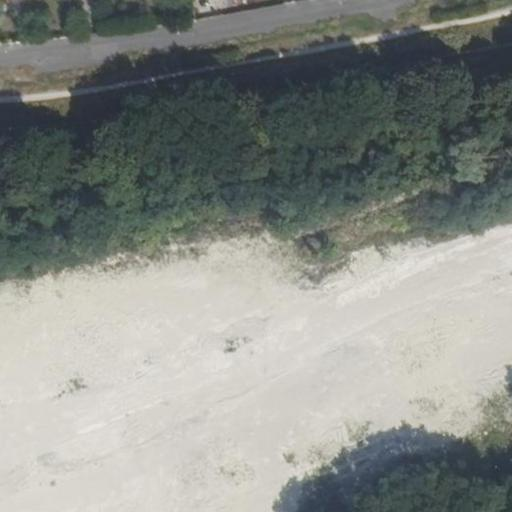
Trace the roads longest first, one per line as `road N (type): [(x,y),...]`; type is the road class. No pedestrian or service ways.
road 1 (track): [(511,258),(268,365),(28,419),(0,435)]
road 2 (residential): [(0,59),(395,0)]
road 3 (track): [(254,452),(148,501),(0,506)]
road 4 (track): [(113,399),(89,459),(35,505)]
